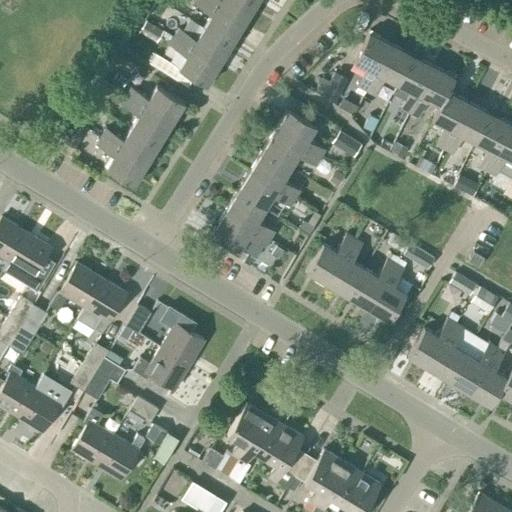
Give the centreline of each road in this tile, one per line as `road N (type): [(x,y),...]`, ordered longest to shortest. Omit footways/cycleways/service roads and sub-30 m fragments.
road 1 (residential): [(437,429),(144,252)]
road 2 (residential): [(144,252),(239,99),(324,6),(343,0)]
road 3 (residential): [(144,252),(0,166)]
road 4 (residential): [(377,0),(511,66)]
